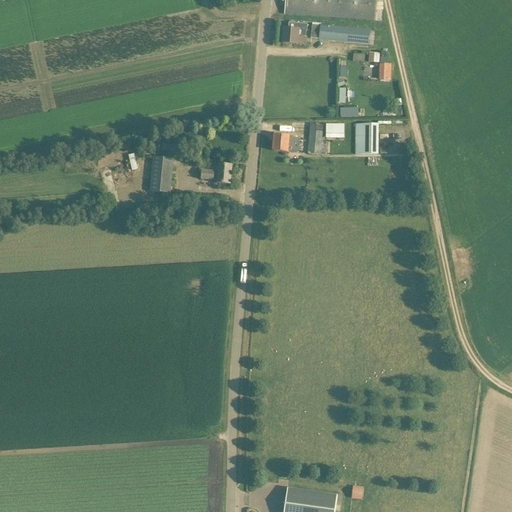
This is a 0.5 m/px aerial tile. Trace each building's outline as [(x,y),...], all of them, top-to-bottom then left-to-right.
[(285,0),(285,14),(375,20),(376,0),(285,0)] [(289,23),(289,29),(284,28),(283,43),(297,45),(297,44),(305,45),(306,37),(305,37),(307,25),(289,23)] [(320,39),(369,45),(371,31),(321,25),(320,39)] [(370,61),(380,62),(380,53),(370,53),(370,61)] [(391,81),(391,80),(392,65),(380,64),(380,80),(391,81)] [(343,79),(337,81),(339,88),(345,86),(343,79)] [(358,108),(340,108),(340,117),(358,116),(358,108)] [(309,154),(326,156),(329,126),(311,124),(309,154)] [(356,124),(355,155),(378,156),(379,125),(356,124)] [(290,137),(275,135),(273,151),(288,152),(298,153),(300,138),(290,138),(290,137)] [(182,153),(184,140),(164,138),(162,152),(182,153)] [(130,144),(123,145),(125,152),(131,151),(130,144)] [(134,154),(128,155),(132,171),(138,170),(134,154)] [(173,159),(153,157),(153,160),(145,159),(142,189),(150,191),(150,192),(170,193),(173,159)] [(216,184),(230,185),(232,165),(218,164),(217,172),(215,172),(215,171),(202,170),(201,180),(214,181),(214,180),(216,181),(216,184)] [(353,497),(361,498),(362,489),(354,488),(353,497)] [(288,489),(284,511),(334,511),(337,496),(288,489)]
